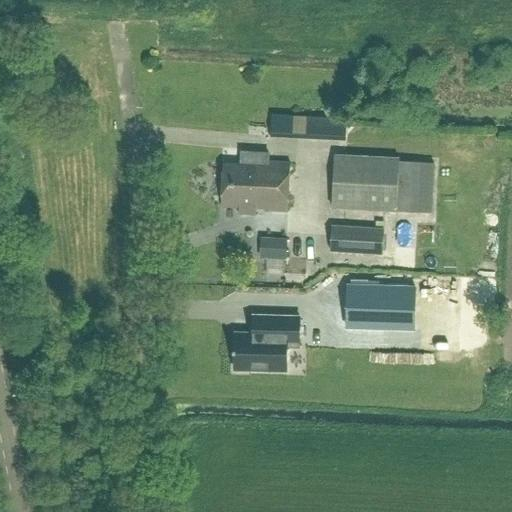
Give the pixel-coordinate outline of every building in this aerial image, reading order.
[(346,120),(310,118),(309,138),(345,140),(346,120)] [(224,162),(222,183),(289,186),(291,162),(268,160),(269,153),(241,151),(241,163),(224,162)] [(399,159),(400,157),(335,154),(332,208),(397,211),(399,159)] [(435,161),(399,159),(397,211),(432,212),(435,161)] [(289,186),(222,183),(221,207),(239,207),(239,213),(256,214),(256,209),(288,210),(289,186)] [(331,227),(330,251),(382,254),(383,230),(331,227)] [(281,243),(281,251),(304,252),(305,230),(263,228),(263,243),(281,243)] [(378,287),(351,286),(347,286),(346,327),(414,329),(415,288),(378,287)] [(223,358),(275,361),(276,337),(288,338),(289,308),(281,307),(244,306),(243,305),(242,323),(225,323),(224,339),(222,339),(222,343),(224,343),(223,358)]
